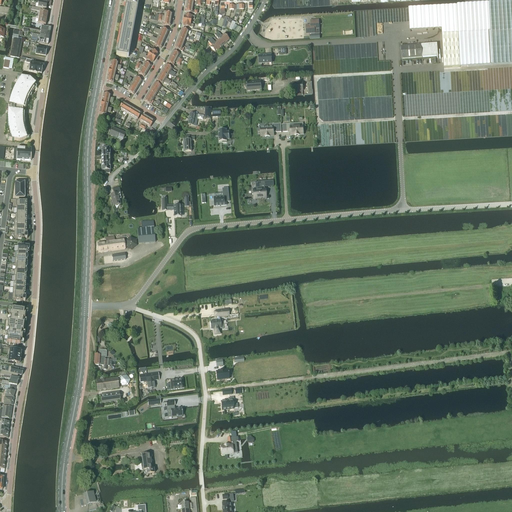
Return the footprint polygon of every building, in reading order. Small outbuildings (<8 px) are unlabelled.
[(135,0),(124,0),(123,5),(125,6),(116,56),(127,58),(136,8),(134,7),(135,0)] [(46,9),(47,3),(38,1),(37,4),(38,4),(38,8),(46,9)] [(442,29),(442,34),(458,33),(511,29),(511,2),(409,8),(410,31),(442,29)] [(192,12),(193,7),(185,6),(184,12),(197,14),(197,11),(194,10),(194,12),(192,12)] [(155,17),(171,21),(172,14),(165,13),(164,17),(162,16),(159,15),(156,15),(155,17)] [(151,16),(150,20),(158,22),(158,21),(161,22),(161,21),(163,21),(163,25),(170,27),(170,23),(171,21),(155,17),(151,16)] [(306,35),(315,34),(319,34),(318,20),(309,21),(310,26),(305,26),(306,35)] [(444,63),(444,68),(511,63),(511,29),(458,33),(442,34),(444,63)] [(164,40),(166,36),(154,31),(153,33),(158,35),(157,37),(164,40)] [(216,34),(225,43),(229,40),(223,35),(222,36),(218,32),(216,34)] [(222,47),(225,43),(216,34),(214,35),(218,40),(217,41),(222,47)] [(160,49),(162,44),(150,39),(149,41),(155,43),(154,46),(160,49)] [(222,47),(217,41),(215,43),(211,39),(209,40),(218,50),(222,47)] [(11,57),(17,58),(19,59),(22,42),(20,42),(20,41),(17,40),(14,40),(11,57)] [(215,53),(218,50),(209,40),(208,42),(212,46),(210,48),(215,53)] [(176,44),(174,49),(181,52),(182,52),(184,49),(182,48),(183,47),(176,44)] [(437,44),(422,45),(422,57),(438,56),(437,44)] [(402,59),(422,58),(421,45),(401,46),(402,59)] [(37,46),(35,54),(45,56),(47,48),(37,46)] [(148,55),(155,59),(157,55),(156,54),(157,53),(149,48),(147,51),(150,53),(148,55)] [(170,57),(181,63),(182,64),(183,61),(182,60),(179,59),(177,58),(179,55),(172,51),(170,57)] [(153,62),(155,59),(148,55),(147,57),(144,55),(143,58),(151,63),(152,62),(153,62)] [(271,56),(259,56),(259,64),(272,63),(271,56)] [(179,65),(181,63),(170,57),(167,63),(173,66),(175,62),(177,63),(177,64),(179,65)] [(30,64),(29,72),(33,73),(37,74),(37,73),(42,74),(42,70),(43,70),(44,66),(33,64),(33,61),(26,60),(26,63),(30,64)] [(136,65),(147,72),(150,66),(144,63),(142,66),(140,65),(140,64),(138,63),(136,65)] [(138,74),(144,77),(147,72),(136,65),(134,68),(137,70),(138,69),(140,70),(138,74)] [(163,69),(174,76),(175,74),(170,71),(172,69),(165,65),(163,69)] [(173,78),(174,76),(163,69),(161,73),(167,77),(168,75),(173,78)] [(166,79),(167,77),(161,73),(158,77),(169,84),(170,82),(166,79)] [(13,95),(11,100),(9,105),(9,107),(8,107),(8,108),(8,109),(9,110),(8,112),(8,117),(8,123),(9,128),(10,134),(10,135),(11,138),(9,138),(8,138),(7,139),(8,140),(8,141),(9,141),(12,141),(14,141),(20,142),(28,138),(27,135),(25,130),(25,127),(24,121),(24,119),(24,113),(25,109),(26,103),(27,101),(29,96),(31,93),(34,89),(36,86),(29,80),(23,79),(22,78),(19,77),(18,78),(17,78),(17,79),(17,80),(18,80),(20,81),(19,83),(18,85),(15,90),(13,95)] [(133,82),(139,86),(142,81),(135,77),(133,82)] [(168,86),(169,84),(158,77),(156,81),(162,85),(163,83),(168,86)] [(136,90),(139,86),(133,82),(130,87),(136,90)] [(246,83),(247,85),(247,91),(261,90),(261,82),(246,83)] [(152,87),(158,91),(161,86),(155,83),(152,87)] [(290,84),(291,92),(301,91),(303,91),(302,83),(290,84)] [(133,95),(136,90),(130,87),(127,91),(133,95)] [(155,96),(158,91),(152,87),(149,92),(155,96)] [(152,100),(155,96),(149,92),(146,97),(152,100)] [(150,105),(152,100),(146,97),(144,101),(150,105)] [(124,112),(127,105),(123,103),(119,109),(124,112)] [(128,114),(132,108),(127,105),(124,112),(128,114)] [(133,117),(136,111),(132,108),(128,114),(133,117)] [(136,111),(133,117),(137,120),(141,114),(136,111)] [(198,115),(197,115),(190,114),(187,124),(195,126),(197,119),(202,120),(203,116),(198,115)] [(142,129),(148,118),(143,115),(139,121),(142,123),(141,125),(139,127),(142,129)] [(148,118),(142,129),(144,131),(146,128),(145,127),(147,125),(150,128),(154,121),(148,118)] [(303,126),(303,123),(290,124),(290,126),(290,127),(290,136),(304,135),(303,126)] [(273,128),(261,128),(261,137),(265,136),(265,137),(270,137),(270,136),(274,136),(274,132),(276,132),(276,133),(281,132),(281,124),(273,125),(273,128)] [(109,135),(119,139),(122,141),(126,133),(125,133),(113,128),(109,135)] [(226,130),(226,129),(222,129),(222,130),(218,130),(219,142),(222,142),(222,143),(227,143),(227,142),(227,140),(229,140),(229,132),(227,132),(227,130),(226,130)] [(191,152),(190,141),(194,141),(194,137),(189,137),(189,140),(182,140),(183,152),(191,152)] [(31,161),(31,149),(17,148),(17,160),(31,161)] [(102,152),(101,152),(101,158),(109,158),(109,152),(109,148),(102,148),(102,152)] [(109,165),(101,165),(101,171),(104,171),(104,174),(104,175),(109,175),(109,174),(109,171),(109,165)] [(22,182),(22,181),(15,181),(15,198),(25,198),(25,192),(26,192),(27,189),(25,189),(25,182),(22,182)] [(255,190),(252,190),(253,190),(254,199),(261,199),(262,199),(266,199),(265,189),(264,187),(270,187),(269,181),(258,182),(259,182),(259,190),(255,190)] [(119,188),(113,189),(114,194),(110,195),(113,206),(120,205),(117,194),(120,193),(119,188)] [(229,202),(227,189),(222,189),(223,197),(213,198),(214,207),(226,206),(226,202),(229,202)] [(166,198),(161,198),(162,211),(167,211),(172,210),(172,211),(174,211),(174,217),(181,217),(181,216),(181,213),(183,213),(182,205),(167,206),(166,198)] [(138,244),(155,243),(153,221),(141,222),(141,229),(137,229),(138,244)] [(114,237),(105,238),(106,242),(97,244),(98,253),(125,249),(124,240),(114,241),(114,237)] [(24,323),(23,323),(23,319),(25,320),(25,314),(24,314),(24,310),(11,309),(11,313),(9,312),(9,318),(10,318),(10,321),(8,321),(7,330),(9,330),(8,334),(7,333),(6,339),(7,339),(7,343),(20,344),(20,340),(22,341),(23,336),(21,335),(22,332),(23,332),(24,323)] [(217,321),(210,322),(211,330),(214,330),(214,335),(220,334),(219,329),(223,329),(222,320),(220,321),(220,317),(222,317),(229,316),(228,309),(224,310),(214,312),(215,318),(217,317),(217,321)] [(94,354),(94,360),(103,360),(103,363),(106,363),(109,363),(109,362),(109,360),(105,360),(105,357),(106,357),(107,351),(106,350),(99,350),(99,354),(94,354)] [(20,359),(20,357),(7,355),(7,356),(8,356),(7,364),(14,365),(14,363),(20,363),(20,359)] [(101,365),(103,366),(103,370),(106,370),(106,366),(109,366),(109,365),(109,363),(106,363),(103,363),(103,360),(94,360),(94,365),(98,365),(98,367),(101,368),(101,365)] [(2,376),(4,376),(5,376),(15,377),(17,378),(18,375),(22,376),(22,375),(23,370),(22,370),(20,369),(11,367),(11,368),(9,367),(8,372),(1,371),(0,375),(2,376)] [(220,371),(216,372),(217,381),(229,379),(228,374),(229,374),(228,373),(228,372),(228,370),(223,371),(223,370),(220,370),(220,371)] [(146,375),(139,376),(140,383),(147,382),(148,389),(155,388),(154,381),(159,380),(158,373),(146,375)] [(103,375),(99,376),(100,381),(96,381),(97,391),(118,388),(117,378),(104,380),(103,375)] [(183,389),(182,380),(170,381),(171,390),(183,389)] [(12,406),(13,398),(15,391),(6,391),(5,394),(4,405),(12,406)] [(100,395),(101,404),(120,402),(119,393),(100,395)] [(221,402),(222,411),(234,409),(238,408),(237,404),(233,405),(233,401),(234,401),(233,398),(228,398),(228,401),(221,402)] [(174,409),(174,406),(175,406),(174,401),(166,402),(167,407),(170,406),(170,410),(171,417),(178,416),(183,416),(182,408),(174,409)] [(3,413),(11,415),(12,407),(4,406),(3,413)] [(0,421),(1,422),(0,427),(9,427),(10,422),(1,421),(1,420),(0,419),(0,421)] [(233,449),(237,449),(236,442),(239,442),(238,437),(231,438),(232,443),(233,445),(229,446),(229,445),(225,446),(221,447),(222,450),(221,450),(221,454),(222,454),(222,455),(234,454),(233,449)] [(142,464),(136,465),(137,471),(143,470),(144,474),(154,473),(153,469),(151,454),(141,455),(142,463),(142,464)] [(87,504),(95,502),(93,492),(84,494),(87,504)] [(233,494),(223,495),(223,500),(227,499),(227,503),(223,503),(223,511),(231,511),(231,503),(230,503),(230,499),(234,499),(233,494)] [(197,511),(196,503),(196,498),(191,498),(192,504),(189,505),(189,503),(182,503),(182,511),(189,511),(189,510),(192,510),(192,511),(197,511)]
